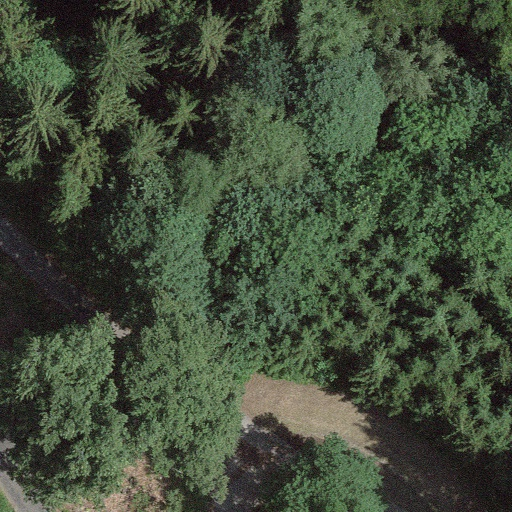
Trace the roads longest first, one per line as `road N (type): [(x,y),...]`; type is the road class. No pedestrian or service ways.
road 1 (tertiary): [(0,222),(104,323),(256,437)]
road 2 (tertiary): [(256,437),(374,511)]
